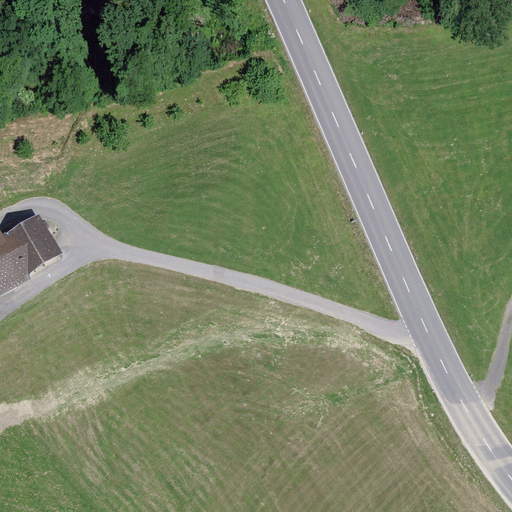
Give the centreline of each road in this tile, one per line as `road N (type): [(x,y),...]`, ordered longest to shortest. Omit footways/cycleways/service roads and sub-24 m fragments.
road 1 (secondary): [(283,0),(423,327),(511,478)]
road 2 (track): [(423,327),(399,336),(260,287),(80,242)]
